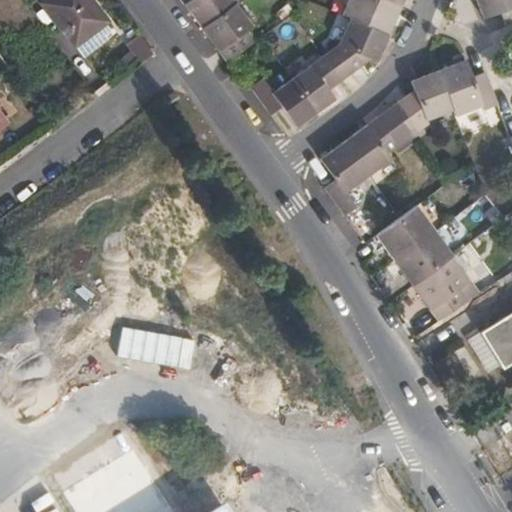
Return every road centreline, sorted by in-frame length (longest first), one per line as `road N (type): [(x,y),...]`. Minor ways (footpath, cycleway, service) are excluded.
road 1 (residential): [(273,173),(476,511)]
road 2 (residential): [(433,0),(398,75),(273,173)]
road 3 (residential): [(185,54),(0,189)]
road 4 (residential): [(185,54),(273,173)]
